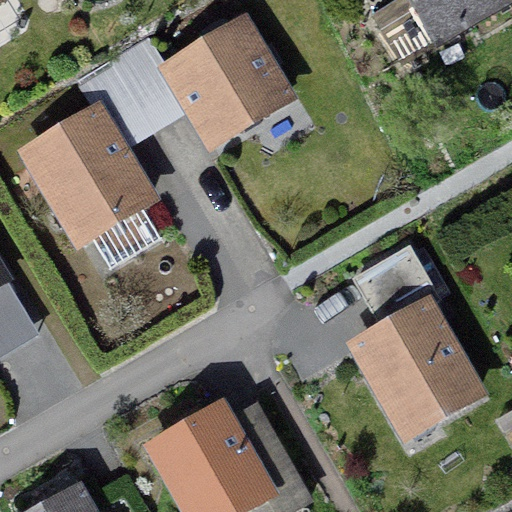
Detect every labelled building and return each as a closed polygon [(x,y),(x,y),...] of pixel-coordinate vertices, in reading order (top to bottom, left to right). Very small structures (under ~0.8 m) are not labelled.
[(445,42),(511,3),(511,0),(407,0),(408,2),(411,0),(423,0),(446,39),(444,40),(445,42)] [(239,32),(166,76),(210,149),(283,105),(239,32)] [(94,119),(25,161),(77,246),(146,205),(94,119)] [(354,353),(399,431),(429,414),(434,423),(474,399),(424,313),(437,305),(407,253),(354,283),(384,335),(354,353)] [(152,454),(184,511),(242,511),(264,500),(271,511),(294,511),(306,505),(290,478),(262,495),(217,417),(152,454)] [(81,511),(74,499),(51,511),(81,511)]
